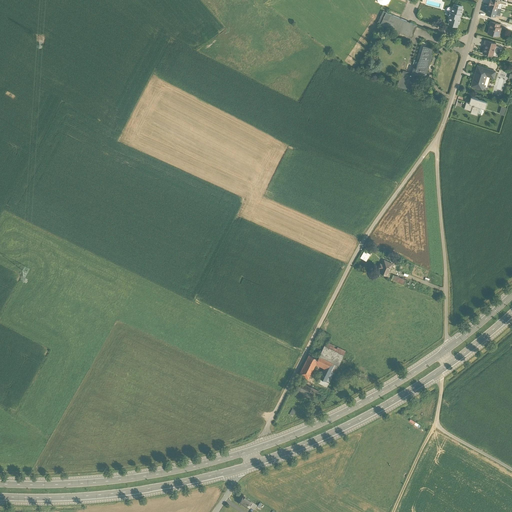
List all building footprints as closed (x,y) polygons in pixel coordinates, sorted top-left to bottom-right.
[(448,23),(454,25),(456,25),(457,22),(458,22),(460,17),(459,17),(460,13),(461,13),(462,8),(461,8),(462,5),(453,2),(452,5),(450,10),(449,10),(448,15),(449,15),(448,20),(449,20),(448,23)] [(485,13),(495,15),(496,11),(499,11),(500,7),(488,4),(488,3),(485,13)] [(400,31),(412,36),(417,24),(383,10),(377,22),(396,29),(394,32),(399,34),(400,31)] [(487,32),(499,36),(501,26),(499,26),(500,23),(490,19),(487,27),(488,27),(487,32)] [(482,52),(492,55),(496,42),(484,38),(483,43),(484,43),(482,52)] [(401,71),(397,85),(410,89),(415,72),(425,75),(432,53),(430,52),(432,47),(423,44),(418,59),(414,58),(413,62),(414,62),(411,71),(403,69),(402,71),(401,71)] [(496,70),(477,64),(471,84),(482,88),(484,83),(485,83),(488,75),(494,77),(496,70)] [(487,100),(471,95),(469,101),(466,100),(464,107),(470,109),(470,112),(477,114),(477,111),(480,112),(482,106),(484,107),(487,100)] [(379,270),(387,274),(393,262),(384,258),(382,263),(380,262),(378,266),(380,267),(379,270)] [(403,284),(406,278),(393,273),(390,279),(403,284)] [(325,343),(324,344),(343,354),(345,349),(328,341),(326,344),(325,343)] [(339,363),(343,354),(324,344),(318,357),(309,352),(299,372),(308,377),(316,362),(324,366),(317,380),(327,385),(338,363),(339,363)] [(323,396),(324,393),(318,390),(319,389),(301,380),(296,390),(314,399),(316,393),(323,396)] [(254,507),(257,503),(245,494),(244,495),(243,495),(242,496),(241,496),(239,498),(240,498),(239,500),(246,504),(248,502),(250,504),(254,507)]
